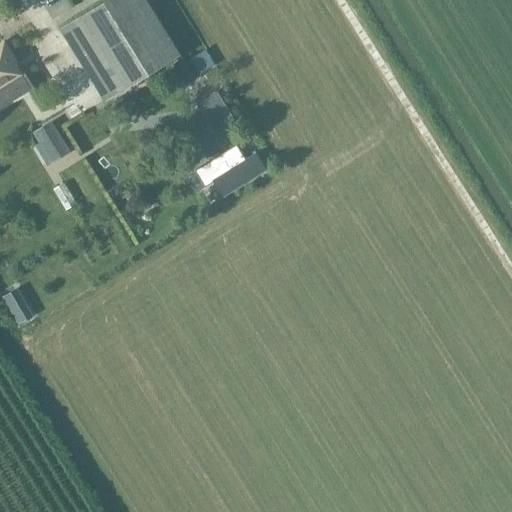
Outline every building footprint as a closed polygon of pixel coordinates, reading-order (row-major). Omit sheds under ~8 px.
[(105,0),(76,19),(120,91),(182,52),(149,0),(105,0)] [(0,95),(27,79),(5,44),(0,47),(0,95)] [(69,151),(52,123),(40,130),(47,141),(57,158),(69,151)] [(237,144),(196,170),(206,186),(216,180),(226,195),(267,170),(257,153),(247,160),(237,144)] [(48,187),(58,210),(74,203),(63,181),(48,187)] [(34,316),(22,295),(8,303),(20,324),(34,316)]
